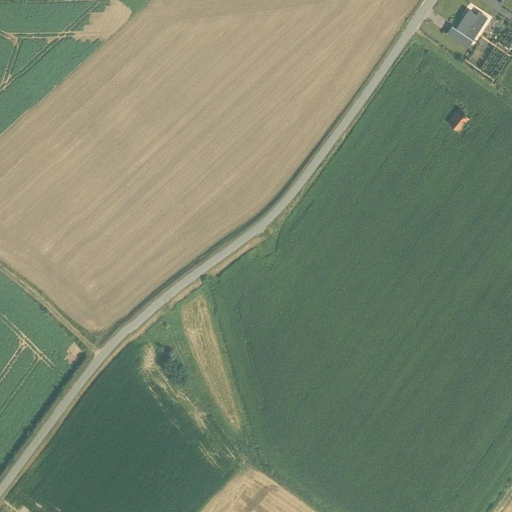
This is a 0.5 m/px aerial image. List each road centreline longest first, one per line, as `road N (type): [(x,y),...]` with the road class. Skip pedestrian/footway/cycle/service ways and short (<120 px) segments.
road 1 (unclassified): [(428,0),(275,211),(133,323),(0,495)]
road 2 (track): [(101,358),(0,268)]
